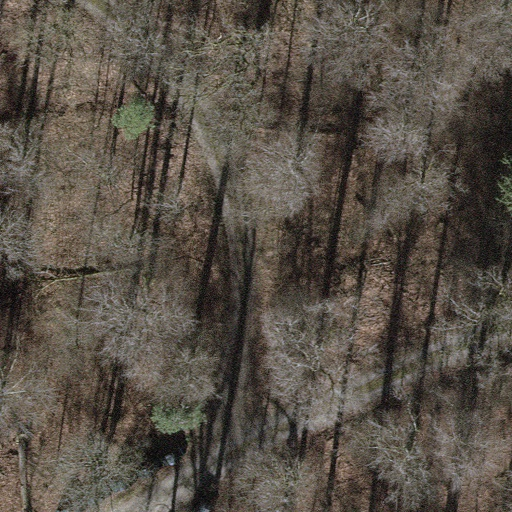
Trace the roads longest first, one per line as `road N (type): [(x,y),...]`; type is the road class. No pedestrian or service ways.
road 1 (track): [(112,0),(137,12),(194,102),(250,243),(235,390),(207,466),(66,511)]
road 2 (track): [(159,511),(207,466),(511,323)]
